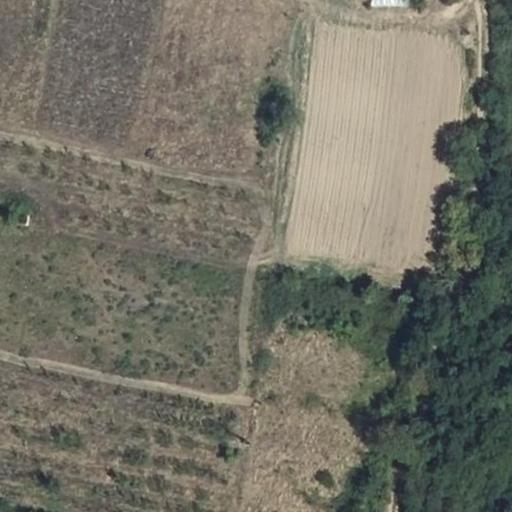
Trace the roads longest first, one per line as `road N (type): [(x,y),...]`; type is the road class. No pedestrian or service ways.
road 1 (track): [(479,0),(481,106),(456,289),(392,511)]
road 2 (track): [(306,0),(382,16),(456,11),(468,0)]
